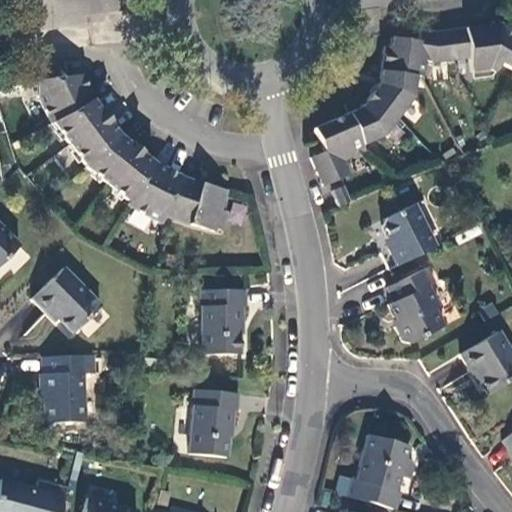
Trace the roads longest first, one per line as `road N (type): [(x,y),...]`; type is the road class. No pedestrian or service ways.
road 1 (residential): [(261,75),(299,214),(310,370)]
road 2 (residential): [(507,511),(421,400),(394,381),(310,370)]
road 3 (residential): [(310,370),(281,511)]
road 4 (residential): [(182,0),(188,36),(201,54),(239,75),(261,75)]
